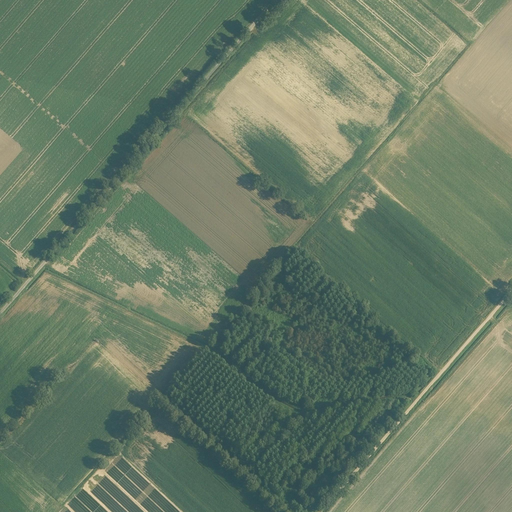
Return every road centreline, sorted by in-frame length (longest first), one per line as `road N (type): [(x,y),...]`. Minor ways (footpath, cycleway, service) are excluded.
road 1 (unclassified): [(0,313),(274,0)]
road 2 (residential): [(511,291),(320,511)]
